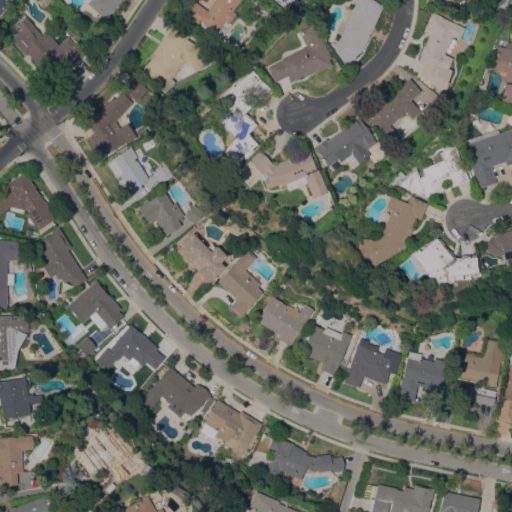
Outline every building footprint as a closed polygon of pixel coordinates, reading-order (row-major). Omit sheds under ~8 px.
[(0,0),(2,0),(3,1),(4,0),(8,0),(9,1),(7,4),(0,12),(0,0)] [(119,0),(102,19),(85,3),(87,0),(119,0)] [(238,0),(231,11),(235,13),(234,15),(236,17),(221,37),(197,19),(195,23),(182,14),(192,0),(205,10),(212,0),(238,0)] [(354,0),(371,0),(380,7),(361,50),(353,55),(354,56),(343,64),(332,49),(334,48),(330,43),(337,38),(354,0)] [(463,27),(458,39),(453,36),(453,37),(451,36),(443,54),(451,58),(447,68),(451,70),(446,82),(448,82),(443,92),(434,87),(435,85),(427,82),(428,80),(424,78),(424,79),(416,75),(422,63),(417,60),(419,56),(418,56),(423,45),(428,34),(422,31),(430,12),(440,16),(463,27)] [(41,36),(46,31),(57,44),(67,36),(83,55),(70,66),(68,64),(65,66),(61,62),(60,63),(58,61),(44,74),(27,54),(25,56),(10,38),(20,29),(16,24),(24,17),(41,36)] [(304,44),(302,45),(295,32),(311,23),(319,42),(320,42),(329,58),(326,59),(330,65),(313,74),(312,71),(302,77),(301,75),(289,81),(286,75),(272,82),(265,67),(280,60),(279,58),(304,46),(304,44)] [(172,24),(188,36),(186,38),(194,44),(196,41),(205,47),(201,53),(209,59),(203,65),(201,64),(196,70),(192,67),(193,66),(184,60),(171,79),(174,82),(162,93),(140,69),(154,55),(152,53),(172,24)] [(511,103),(497,100),(503,72),(488,69),(493,45),(511,48),(511,103)] [(257,98),(251,93),(249,95),(254,101),(242,112),(254,125),(245,133),(256,145),(241,159),(239,158),(234,163),(236,164),(233,166),(228,160),(229,159),(220,150),(232,139),(215,120),(225,111),(215,100),(230,85),(231,86),(250,69),(268,88),(257,98)] [(145,90),(133,76),(120,87),(132,101),(145,90)] [(419,91),(409,100),(419,111),(411,118),(404,111),(389,125),(395,132),(386,140),(365,117),(408,78),(419,91)] [(122,132),(120,133),(126,141),(120,145),(120,144),(104,155),(104,156),(102,157),(92,142),(87,136),(92,132),(89,128),(87,126),(120,92),(131,103),(114,121),(122,132)] [(350,154),(339,161),(336,158),(326,165),(313,146),(325,138),(327,140),(357,117),(365,127),(367,127),(367,130),(373,138),(372,139),(375,142),(365,150),(369,155),(366,156),(366,159),(362,162),(360,161),(357,163),(350,154)] [(467,143),(466,139),(494,129),(496,133),(511,127),(511,162),(504,165),(502,161),(488,166),(494,182),(476,189),(465,159),(470,157),(465,143),(467,143)] [(466,179),(425,197),(422,197),(419,195),(417,193),(416,194),(396,185),(413,169),(413,171),(430,164),(428,157),(438,153),(437,152),(439,151),(439,149),(448,145),(449,148),(452,146),(466,179)] [(137,157),(134,158),(136,161),(140,158),(150,173),(146,175),(148,178),(139,184),(142,188),(132,194),(121,178),(120,179),(118,176),(115,177),(105,162),(130,146),(137,157)] [(304,183),(286,191),(283,185),(279,187),(278,183),(263,189),(259,178),(260,178),(258,173),(247,161),(258,151),(270,164),(270,163),(272,164),(287,158),(286,157),(307,148),(310,153),(308,154),(315,169),(325,191),(310,198),(304,183)] [(165,164),(172,175),(160,183),(153,172),(165,164)] [(38,196),(39,195),(44,203),(43,204),(52,219),(38,229),(35,223),(33,226),(25,214),(27,213),(23,207),(22,210),(9,206),(7,203),(3,206),(5,209),(0,212),(0,194),(8,189),(4,183),(23,171),(25,175),(38,196)] [(387,182),(386,181),(397,171),(398,172),(402,176),(396,178),(390,184),(387,182)] [(183,215),(176,219),(180,225),(164,235),(157,224),(158,223),(154,217),(146,222),(136,207),(147,200),(147,201),(163,190),(171,204),(174,202),(183,215)] [(368,265),(363,256),(357,255),(358,254),(354,253),(355,243),(358,243),(358,238),(369,239),(379,234),(378,232),(388,210),(382,207),(387,196),(404,203),(407,195),(425,203),(417,219),(412,217),(406,229),(409,230),(406,236),(404,235),(400,242),(403,247),(368,265)] [(192,204),(203,212),(194,224),(183,216),(192,204)] [(32,250),(29,245),(31,244),(57,227),(70,246),(66,249),(85,279),(73,287),(68,279),(63,283),(59,277),(57,279),(54,274),(49,277),(32,250)] [(511,230),(511,231),(511,230),(511,256),(502,259),(501,253),(492,255),(482,248),(489,237),(491,238),(495,233),(511,230)] [(214,274),(214,275),(204,284),(193,273),(194,272),(196,270),(193,267),(191,268),(187,263),(185,263),(183,263),(180,261),(179,260),(178,257),(179,256),(173,250),(191,233),(205,248),(210,242),(215,247),(216,246),(225,255),(220,260),(225,264),(214,274)] [(409,254),(414,249),(416,251),(433,237),(451,259),(458,259),(458,257),(473,257),(474,274),(458,274),(458,280),(449,280),(449,281),(447,284),(441,281),(439,283),(439,285),(431,284),(423,275),(425,273),(424,272),(422,272),(419,269),(419,267),(409,254)] [(5,260),(5,308),(0,308),(0,239),(8,240),(16,242),(16,259),(5,260)] [(246,248),(256,257),(244,269),(260,284),(257,286),(262,291),(245,309),(246,310),(238,318),(227,308),(235,299),(216,281),(246,248)] [(93,312),(81,323),(65,305),(90,283),(94,279),(119,308),(117,311),(122,317),(119,320),(118,319),(108,328),(93,312)] [(289,343),(290,343),(288,346),(275,338),(277,335),(255,320),(271,295),(286,305),(286,304),(298,312),(304,303),(312,309),(289,343)] [(0,315),(9,315),(9,318),(14,319),(14,316),(27,316),(26,331),(20,331),(25,333),(16,349),(13,367),(0,367),(0,315)] [(156,347),(154,350),(163,357),(153,369),(144,361),(141,366),(136,362),(133,366),(125,360),(122,364),(116,359),(115,360),(114,359),(106,369),(94,360),(105,347),(108,350),(129,324),(156,347)] [(335,368),(336,368),(333,375),(319,369),(321,362),(300,353),(312,324),(323,329),(324,327),(339,333),(341,331),(350,335),(335,368)] [(85,356),(75,344),(85,336),(95,347),(85,356)] [(361,376),(357,387),(342,381),(346,368),(347,368),(356,342),(357,343),(358,338),(367,341),(367,343),(377,346),(375,351),(382,353),(384,348),(400,354),(393,374),(387,372),(385,378),(386,378),(384,384),(361,376)] [(452,377),(457,351),(483,357),(487,338),(504,342),(503,349),(506,349),(503,361),(501,360),(495,387),(452,377)] [(415,385),(412,402),(396,398),(407,351),(420,354),(419,358),(433,361),(434,358),(445,360),(438,390),(415,385)] [(511,352),(511,415),(510,423),(496,420),(503,390),(504,390),(511,352)] [(193,387),(196,384),(209,394),(204,400),(203,399),(189,415),(183,410),(178,417),(166,406),(168,402),(160,395),(148,410),(138,402),(153,382),(155,383),(169,366),(193,387)] [(0,412),(0,381),(23,377),(29,414),(20,415),(1,418),(0,412)] [(492,406),(479,403),(478,404),(464,401),(468,385),(495,391),(492,406)] [(239,456),(230,450),(231,448),(222,443),(224,441),(214,435),(217,431),(216,430),(211,438),(199,431),(203,423),(202,422),(207,414),(205,413),(210,406),(212,406),(216,399),(238,413),(239,410),(260,424),(258,428),(257,427),(239,456)] [(138,467),(121,480),(106,462),(88,478),(79,467),(80,467),(72,457),(107,428),(113,436),(115,434),(122,442),(120,445),(138,467)] [(20,471),(15,472),(16,484),(0,484),(0,437),(15,437),(15,436),(30,435),(30,448),(19,449),(20,471)] [(278,470),(275,476),(264,471),(268,460),(270,461),(274,450),(267,447),(272,436),(301,447),(300,450),(305,452),(304,454),(309,456),(309,455),(312,456),(315,456),(315,455),(328,454),(329,457),(341,456),(342,470),(329,472),(329,470),(317,471),(317,469),(310,470),(304,468),(299,479),(278,470)] [(369,511),(376,484),(394,487),(394,489),(402,490),(403,487),(412,489),(413,484),(421,486),(424,487),(425,486),(433,488),(431,498),(429,498),(426,511),(389,511),(391,503),(388,502),(386,511),(369,511)] [(437,511),(442,490),(478,499),(475,511),(437,511)] [(253,511),(255,508),(247,505),(253,491),(277,501),(276,503),(297,511),(253,511)] [(116,511),(119,511),(118,509),(143,495),(152,511),(158,508),(160,511),(116,511)] [(47,499),(50,507),(45,508),(46,510),(39,511),(0,511),(0,509),(13,506),(21,503),(41,496),(42,499),(46,497),(47,499)]
